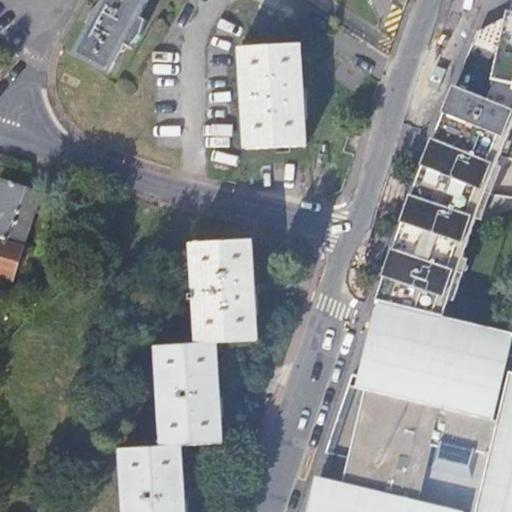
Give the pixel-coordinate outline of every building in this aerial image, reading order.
[(121,45),(126,47),(142,23),(142,21),(136,17),(144,0),(102,0),(73,56),(109,72),(121,45)] [(478,32),(434,140),(497,167),(501,157),(511,159),(511,12),(508,12),(478,32)] [(307,42),(242,44),(244,147),(310,146),(307,42)] [(420,178),(413,197),(420,199),(430,169),(486,192),(497,167),(434,140),(420,178)] [(413,197),(380,305),(438,319),(486,192),(430,169),(420,199),(413,197)] [(0,181),(0,241),(22,249),(40,195),(0,181)] [(114,215),(93,208),(87,225),(108,232),(114,215)] [(121,446),(124,511),(190,511),(187,445),(227,443),(222,343),(262,341),(257,237),(191,240),(196,342),(156,344),(161,444),(121,446)] [(22,249),(0,241),(0,279),(11,283),(22,249)] [(380,305),(330,457),(353,461),(348,487),(317,481),(310,511),(461,511),(462,511),(464,511),(511,511),(511,372),(509,371),(511,357),(511,337),(438,319),(380,305)]
